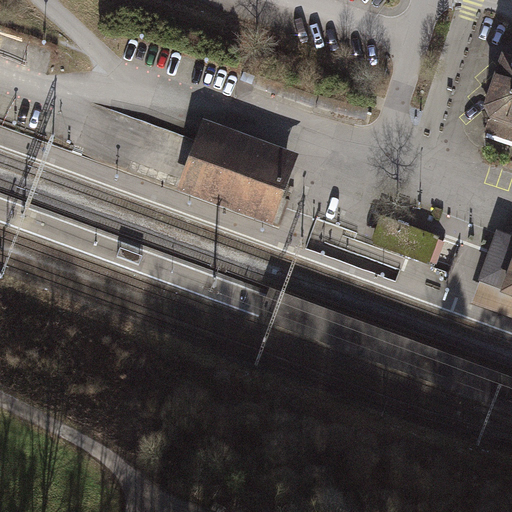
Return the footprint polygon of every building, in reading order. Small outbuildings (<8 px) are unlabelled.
[(511,63),(505,61),(487,109),(493,121),(488,133),(511,141),(511,63)] [(254,92),(306,107),(310,93),(258,77),(254,92)] [(312,94),(308,108),(365,124),(369,109),(312,94)] [(195,138),(176,190),(268,223),(293,155),(201,122),(195,138)] [(392,220),(382,216),(372,243),(427,263),(437,235),(392,220)] [(511,238),(498,233),(481,281),(506,291),(505,293),(511,295),(511,238)] [(506,291),(481,281),(472,304),(511,317),(511,295),(505,293),(506,291)] [(511,382),(267,293),(258,316),(511,410),(511,382)]
